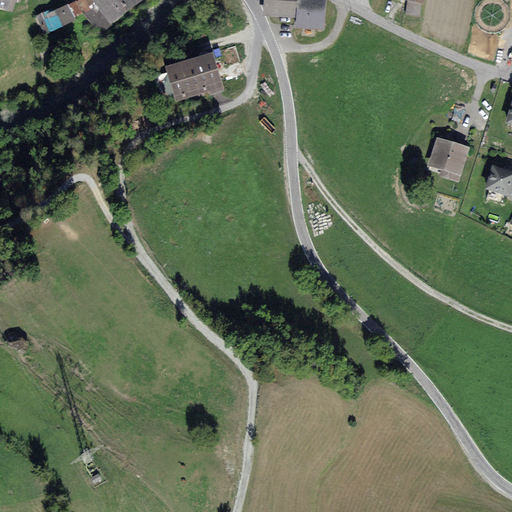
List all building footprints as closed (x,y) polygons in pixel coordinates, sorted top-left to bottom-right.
[(0,0),(0,9),(13,14),(16,0),(0,0)] [(145,0),(79,0),(76,3),(100,35),(145,0)] [(264,0),(264,17),(296,19),(297,0),(264,0)] [(326,1),(313,0),(298,0),(296,28),(324,30),(326,1)] [(421,16),(423,3),(409,0),(408,0),(406,14),(421,16)] [(55,31),(74,21),(66,6),(47,15),(55,31)] [(214,54),(165,68),(175,103),(224,90),(214,54)] [(470,149),(437,139),(428,167),(441,171),(461,177),(470,149)] [(511,196),(511,170),(492,164),(484,189),(511,198),(511,196)] [(459,183),(461,177),(441,171),(439,176),(459,183)]
